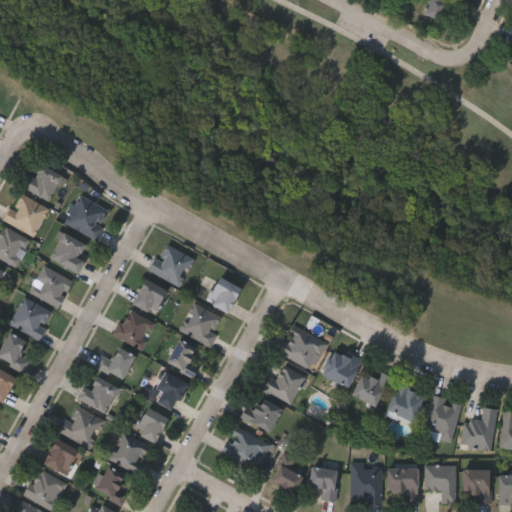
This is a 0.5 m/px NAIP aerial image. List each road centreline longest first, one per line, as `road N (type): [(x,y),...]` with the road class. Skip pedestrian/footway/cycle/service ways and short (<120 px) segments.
road 1 (residential): [(31,136),(279,282),(473,376),(511,384)]
road 2 (residential): [(0,492),(151,205)]
road 3 (residential): [(164,511),(279,282)]
road 4 (residential): [(326,0),(430,55),(456,58),(480,48),(502,0)]
